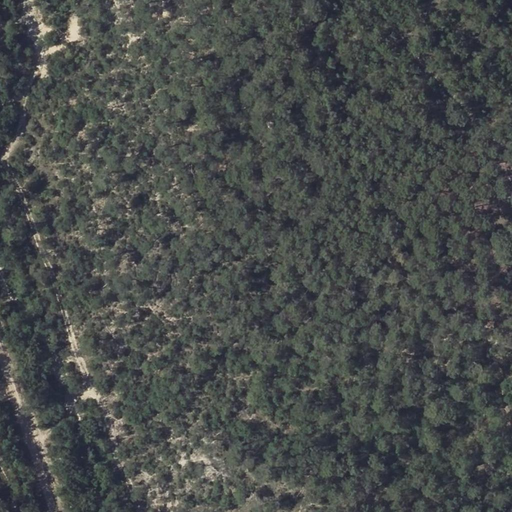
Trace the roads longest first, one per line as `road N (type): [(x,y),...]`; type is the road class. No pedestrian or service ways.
road 1 (track): [(511,145),(466,111),(372,0)]
road 2 (track): [(55,511),(0,352)]
